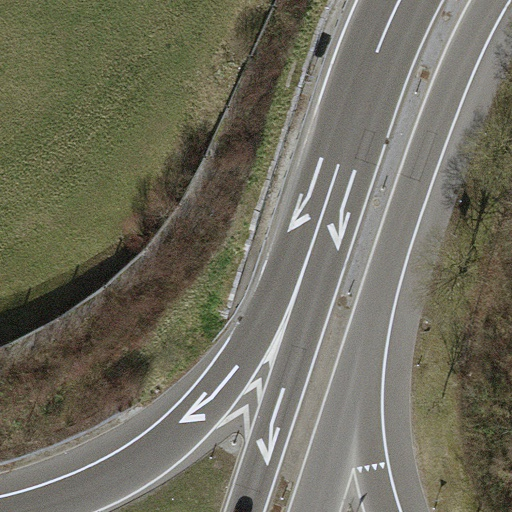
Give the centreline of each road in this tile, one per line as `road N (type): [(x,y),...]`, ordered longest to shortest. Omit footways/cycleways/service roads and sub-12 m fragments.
road 1 (motorway): [(359,371),(443,106),(493,0)]
road 2 (motorway): [(303,277),(202,413),(158,453),(111,481),(27,511)]
road 3 (motorway): [(403,0),(303,277)]
road 4 (motorway): [(303,277),(247,511)]
road 5 (motorway): [(316,511),(359,371)]
road 6 (motorway): [(385,511),(359,371)]
